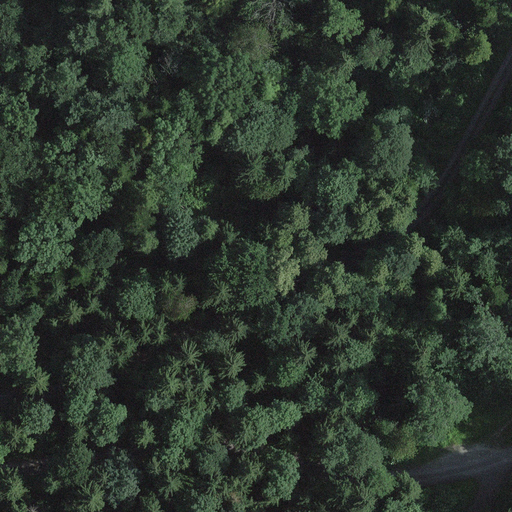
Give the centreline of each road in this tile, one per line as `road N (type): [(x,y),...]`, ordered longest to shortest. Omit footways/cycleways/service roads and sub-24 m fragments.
road 1 (track): [(0,395),(100,378),(393,240),(434,204),(511,62)]
road 2 (track): [(508,470),(421,481),(338,472),(246,444),(69,456),(0,470)]
